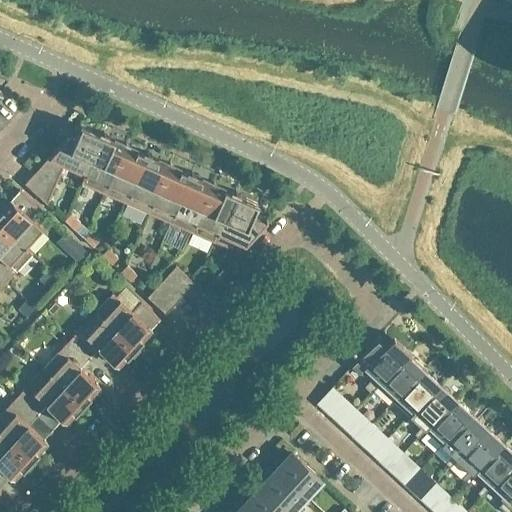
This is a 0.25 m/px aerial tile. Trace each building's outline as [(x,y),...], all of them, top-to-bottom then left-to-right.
[(81,183),(102,134),(80,124),(74,137),(70,135),(71,135),(69,134),(24,183),(46,204),(46,203),(63,165),(84,174),(80,183),(81,183)] [(103,193),(124,144),(103,134),(104,132),(103,132),(102,134),(81,183),(103,193)] [(125,202),(146,154),(146,153),(125,144),(126,143),(124,142),(124,144),(103,193),(125,202)] [(147,212),(169,162),(168,162),(168,163),(147,154),(148,152),(147,151),(146,153),(146,154),(125,202),(147,212)] [(169,222),(190,173),(191,173),(192,171),(191,171),(190,173),(169,164),(169,162),(147,212),(169,222)] [(191,232),(212,183),(213,183),(213,182),(212,181),(212,183),(191,173),(190,173),(169,222),(191,232)] [(213,241),(234,193),(235,193),(235,191),(234,190),(234,192),(213,183),(212,183),(191,232),(213,241)] [(29,217),(38,207),(19,189),(18,190),(10,199),(9,199),(0,209),(0,223),(25,247),(25,246),(42,229),(29,217)] [(237,252),(266,221),(265,220),(264,221),(251,215),(257,203),(235,193),(234,193),(213,241),(214,242),(216,237),(233,244),(231,248),(230,249),(237,252)] [(79,222),(71,214),(64,221),(73,229),(79,222)] [(0,275),(6,281),(32,253),(25,246),(25,247),(0,223),(0,275)] [(98,239),(89,231),(83,238),(92,246),(98,239)] [(66,232),(55,243),(77,263),(88,252),(66,232)] [(208,258),(213,247),(192,238),(187,250),(208,258)] [(117,257),(108,249),(102,255),(110,263),(117,257)] [(135,274),(126,266),(120,272),(129,280),(135,274)] [(193,282),(175,266),(165,276),(184,293),(193,282)] [(184,293),(165,276),(156,286),(174,303),(184,293)] [(67,286),(76,294),(84,285),(76,277),(67,286)] [(174,303),(156,286),(146,296),(165,313),(174,303)] [(150,329),(159,320),(160,319),(140,301),(131,311),(111,293),(95,311),(135,349),(136,348),(134,347),(151,329),(150,329)] [(26,301),(18,310),(27,318),(35,310),(26,301)] [(135,349),(95,311),(69,339),(89,358),(90,358),(89,357),(98,348),(117,365),(133,348),(135,349)] [(376,385),(406,353),(407,354),(410,351),(392,335),(390,338),(383,331),(353,364),(370,380),(364,387),(371,393),(377,386),(376,385)] [(79,368),(88,358),(89,359),(89,358),(69,339),(43,367),(83,405),(84,405),(82,403),(98,385),(79,368)] [(422,368),(407,354),(406,353),(376,385),(377,386),(392,400),(422,368)] [(337,377),(349,364),(342,357),(330,370),(337,377)] [(83,405),(43,367),(16,396),(37,415),(37,414),(46,404),(65,422),(81,404),(83,406),(83,405)] [(408,415),(438,382),(422,368),(392,400),(408,415)] [(424,430),(454,397),(438,382),(408,415),(420,426),(414,434),(417,437),(424,430)] [(324,409),(335,397),(328,390),(316,403),(317,404),(317,403),(324,409)] [(27,424),(36,415),(37,415),(16,396),(0,413),(0,432),(31,462),(32,461),(30,460),(46,442),(27,424)] [(440,444),(470,412),(454,397),(424,430),(440,444)] [(456,459),(486,427),(470,412),(440,444),(452,456),(446,463),(450,466),(456,459)] [(356,439),(368,427),(362,421),(350,434),(356,439)] [(362,445),(374,432),(368,427),(356,439),(362,445)] [(472,474),(502,441),(486,427),(456,459),(468,470),(461,477),(465,481),(472,474)] [(31,462),(0,432),(0,466),(13,478),(29,461),(31,462)] [(511,462),(511,450),(502,441),(472,474),(484,485),(477,492),(481,495),(488,488),(511,462)] [(321,479),(291,451),(275,468),(305,496),(321,479)] [(388,469),(400,456),(394,451),(382,463),(388,469)] [(394,474),(406,461),(400,456),(388,469),(394,474)] [(425,461),(419,468),(426,474),(432,467),(425,461)] [(509,511),(511,509),(511,462),(488,488),(502,502),(498,506),(504,511),(509,511)] [(305,496),(275,468),(260,484),(290,511),(305,496)] [(420,498),(431,485),(426,480),(414,492),(420,498)] [(290,511),(260,484),(245,500),(257,511),(290,511)] [(426,503),(437,491),(431,485),(420,498),(426,503)] [(257,511),(245,500),(234,511),(257,511)]
